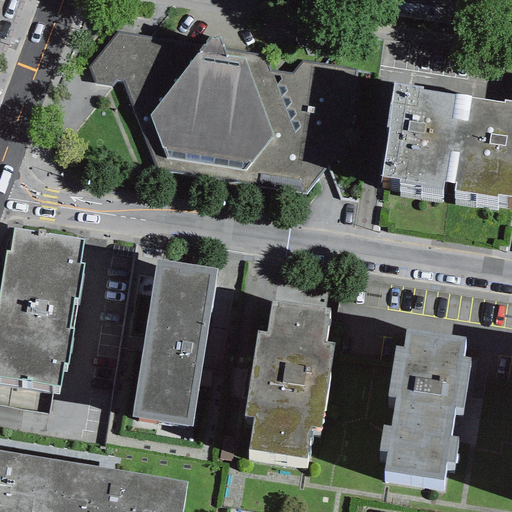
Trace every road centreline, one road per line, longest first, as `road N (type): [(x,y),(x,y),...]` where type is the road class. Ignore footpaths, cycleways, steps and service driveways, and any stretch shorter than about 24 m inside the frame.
road 1 (residential): [(511,278),(0,197)]
road 2 (secondary): [(59,0),(0,160)]
